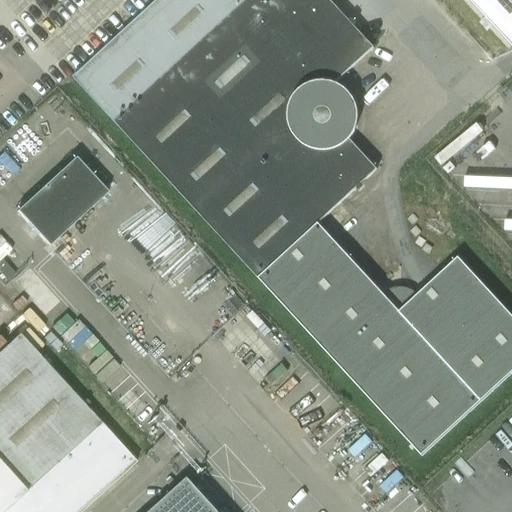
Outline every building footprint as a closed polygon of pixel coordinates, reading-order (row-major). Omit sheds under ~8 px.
[(158,0),(75,77),(259,278),(422,455),(511,372),(511,317),(458,259),(418,295),(413,291),(408,289),(402,288),(395,288),(389,290),(385,292),(383,294),(318,224),(377,169),(350,139),(353,136),(356,129),(358,122),(358,115),(357,108),(354,101),(351,95),(346,91),(341,87),(335,84),(374,48),(375,47),(331,0),(158,0)] [(511,0),(468,0),(511,47),(511,0)] [(76,158),(17,212),(49,246),(107,193),(76,158)] [(21,296),(12,303),(17,310),(27,303),(21,296)] [(19,334),(0,350),(0,511),(81,511),(136,463),(19,334)] [(217,511),(188,479),(151,511),(217,511)]
